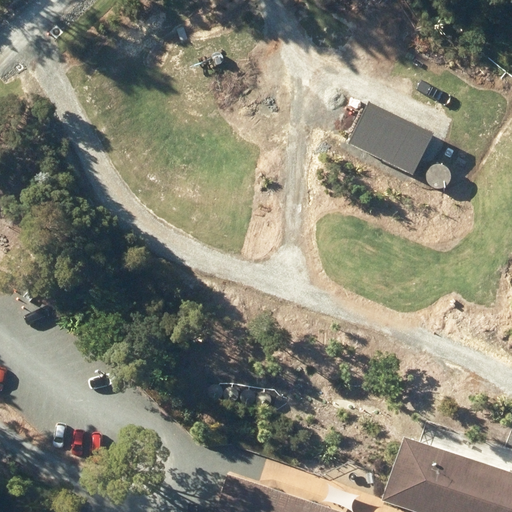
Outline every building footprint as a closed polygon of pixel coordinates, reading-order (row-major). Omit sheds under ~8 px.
[(200,0),(210,16),(236,0),(200,0)] [(288,124),(266,132),(271,145),(293,136),(288,124)] [(274,395),(208,384),(205,399),(271,410),(274,395)] [(435,511),(511,511),(511,464),(403,429),(379,493),(435,511)] [(339,511),(223,473),(210,511),(339,511)]
